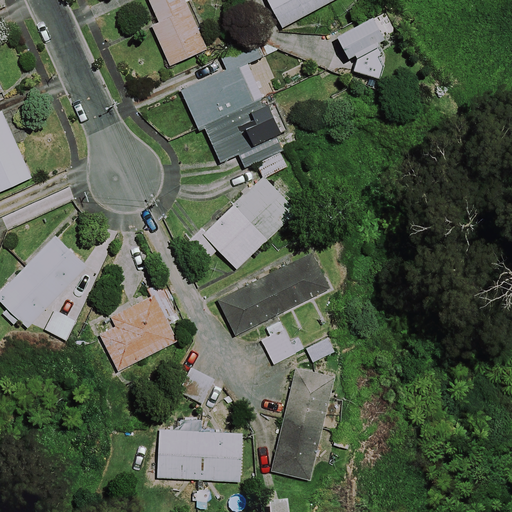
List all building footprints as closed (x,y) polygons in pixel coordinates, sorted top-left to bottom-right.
[(206,50),(182,0),(147,0),(158,21),(150,25),(169,67),(206,50)] [(336,0),(265,0),(280,29),(336,0)] [(335,37),(348,63),(346,69),(379,81),(379,47),(385,44),(372,18),(335,37)] [(203,129),(262,104),(245,64),(180,92),(197,132),(203,129)] [(237,156),(243,169),(254,165),(260,178),(286,167),(281,153),(299,145),(292,128),(281,133),(268,103),(263,105),(262,104),(203,129),(218,164),(237,156)] [(0,191),(30,179),(2,113),(0,113),(0,191)] [(296,213),(263,178),(205,233),(202,230),(188,243),(206,261),(217,251),(235,270),(296,213)] [(31,324),(85,268),(54,238),(0,292),(0,303),(26,329),(31,324)] [(319,293),(302,259),(217,301),(234,335),(319,293)] [(175,342),(151,296),(110,318),(114,327),(98,335),(117,372),(175,342)] [(289,342),(278,322),(256,333),(273,366),(303,350),(296,338),(289,342)] [(334,352),(327,338),(305,350),(312,364),(334,352)] [(213,381),(188,367),(175,392),(200,406),(213,381)] [(332,378),(297,369),(272,472),(308,480),(332,378)] [(241,435),(158,430),(156,478),(239,482),(241,435)]
